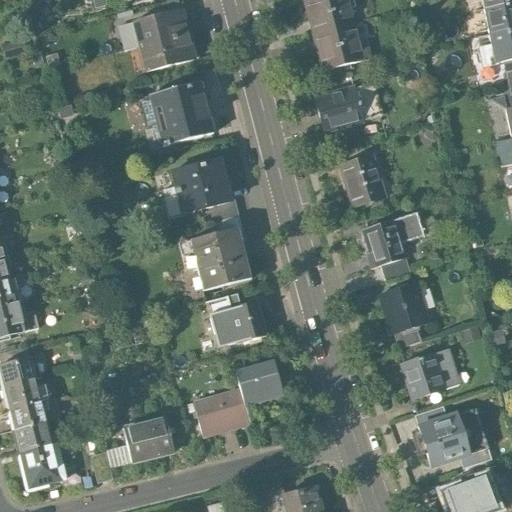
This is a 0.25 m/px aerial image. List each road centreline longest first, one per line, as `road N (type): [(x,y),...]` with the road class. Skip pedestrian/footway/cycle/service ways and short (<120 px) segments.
road 1 (tertiary): [(355,438),(236,0)]
road 2 (residential): [(355,438),(75,511)]
